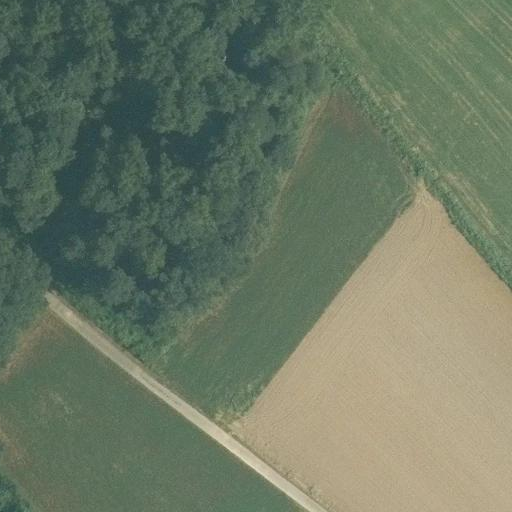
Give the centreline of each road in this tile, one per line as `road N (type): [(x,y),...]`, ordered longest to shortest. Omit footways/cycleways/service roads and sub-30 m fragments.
road 1 (track): [(317,511),(0,250)]
road 2 (track): [(316,0),(511,240)]
